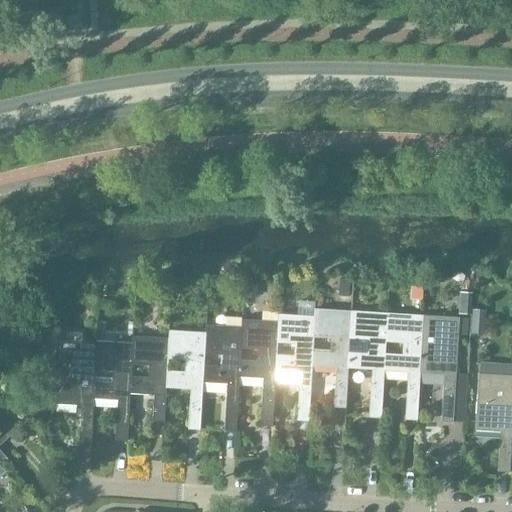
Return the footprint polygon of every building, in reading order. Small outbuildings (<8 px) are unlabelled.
[(428,267),(427,282),(443,283),(444,268),(428,267)] [(350,280),(340,279),(339,296),(349,297),(350,280)] [(246,284),(246,298),(258,299),(259,285),(246,284)] [(424,288),(413,287),(412,300),(423,301),(424,288)] [(458,315),(472,316),(472,310),(473,293),(460,293),(458,315)] [(314,349),(313,366),(337,367),(335,407),(346,408),(349,368),(353,311),(315,308),(315,316),(316,316),(315,338),(331,339),(330,350),(314,349)] [(472,310),(472,316),(471,335),(485,335),(487,311),(472,310)] [(389,313),(353,311),(349,368),(373,370),(370,417),(382,418),(385,370),(386,354),(387,342),(389,313)] [(386,354),(385,370),(409,372),(406,419),(418,420),(421,373),(425,315),(389,313),(387,342),(403,343),(402,355),(386,354)] [(278,355),(277,370),(301,372),(298,419),(310,420),(313,366),(314,349),(315,338),(316,316),(315,316),(279,314),(278,321),(281,322),(279,344),(294,345),(294,356),(278,355)] [(460,317),(425,315),(421,373),(445,374),(442,422),(454,422),(460,317)] [(466,335),(468,318),(460,317),(459,335),(466,335)] [(242,361),(241,376),(265,378),(262,425),(274,426),(277,370),(278,355),(279,344),(281,322),(278,321),(243,319),(242,327),(243,327),(242,349),(258,350),(257,361),(242,361)] [(205,366),(204,389),(228,391),(226,430),(237,431),(241,376),(242,361),(242,349),(243,327),(242,327),(206,325),(206,332),(207,332),(206,355),(222,356),(221,367),(205,366)] [(169,371),(168,387),(192,388),(189,428),(202,429),(204,389),(205,366),(206,355),(207,332),(206,332),(170,330),(169,338),(171,338),(169,360),(185,361),(185,372),(169,371)] [(98,348),(96,348),(87,348),(75,333),(61,332),(57,404),(82,405),(79,444),(91,445),(94,398),(95,382),(96,371),(98,348)] [(132,377),(131,392),(155,394),(153,434),(165,434),(168,387),(169,371),(169,360),(171,338),(169,338),(133,336),(132,343),(134,343),(133,366),(149,367),(148,378),(132,377)] [(95,382),(94,398),(119,400),(116,439),(128,440),(131,392),(132,377),(133,366),(134,343),(132,343),(96,341),(96,348),(98,348),(96,371),(112,372),(111,383),(95,382)] [(511,374),(479,373),(475,430),(501,432),(498,472),(510,472),(511,435),(511,374)] [(0,463),(7,457),(0,449),(0,432),(0,433),(6,440),(17,431),(0,411),(0,463)] [(0,476),(2,479),(8,474),(0,464),(0,476)]
